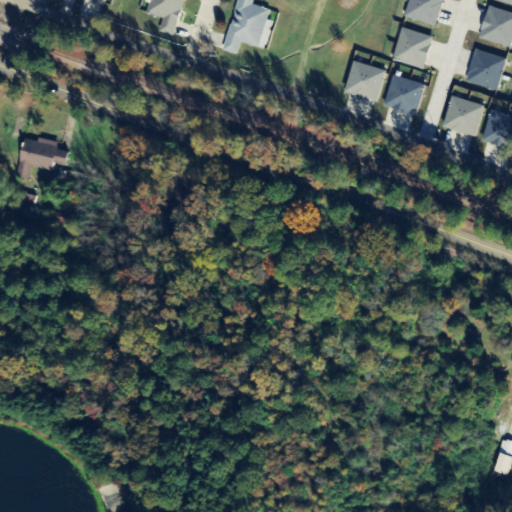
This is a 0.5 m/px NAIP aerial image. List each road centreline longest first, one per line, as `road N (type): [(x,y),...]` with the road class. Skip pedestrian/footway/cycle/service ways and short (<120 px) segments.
road 1 (residential): [(0,66),(511,255)]
road 2 (residential): [(23,0),(511,170)]
